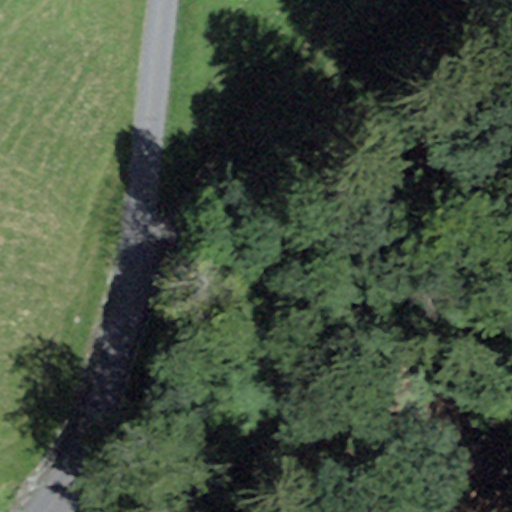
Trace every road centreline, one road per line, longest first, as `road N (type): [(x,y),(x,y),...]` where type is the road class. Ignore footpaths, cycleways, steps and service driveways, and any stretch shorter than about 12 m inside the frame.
road 1 (unclassified): [(69,511),(102,472),(152,249),(168,0)]
road 2 (track): [(368,0),(152,249)]
